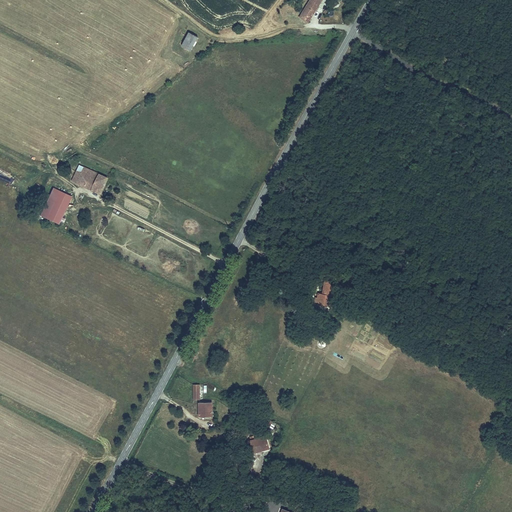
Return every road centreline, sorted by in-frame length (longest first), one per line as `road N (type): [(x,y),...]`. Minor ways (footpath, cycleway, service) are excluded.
road 1 (secondary): [(93,511),(351,31)]
road 2 (track): [(160,0),(224,38),(300,25),(351,31)]
road 3 (unclassified): [(511,118),(351,31)]
road 4 (unknown): [(121,461),(202,490),(278,499)]
